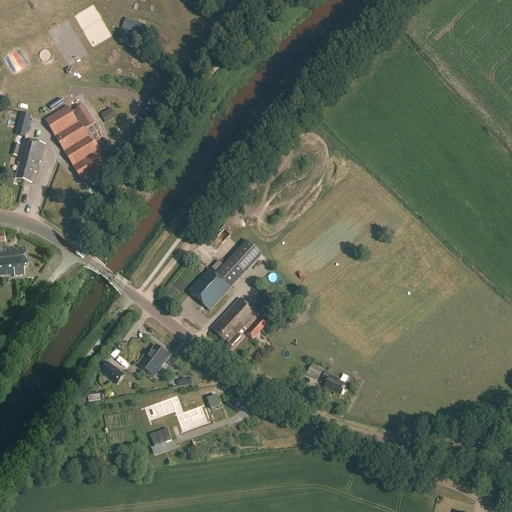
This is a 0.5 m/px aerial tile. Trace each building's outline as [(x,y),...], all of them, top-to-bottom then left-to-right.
[(211,11),(216,16),(224,10),(219,4),(211,11)] [(126,20),(123,29),(142,36),(145,27),(126,20)] [(159,38),(154,47),(160,50),(163,52),(168,43),(159,38)] [(38,57),(43,64),(50,59),(46,52),(38,57)] [(68,106),(45,120),(64,153),(82,182),(107,167),(100,155),(103,153),(95,140),(91,142),(89,138),(84,130),(95,123),(85,106),(72,114),(68,106)] [(101,115),(105,122),(116,116),(112,108),(101,115)] [(15,135),(25,137),(31,115),(21,113),(15,135)] [(15,178),(31,183),(35,169),(37,169),(39,162),(40,162),(44,144),(24,139),(17,164),(19,164),(15,178)] [(11,156),(17,157),(20,145),(14,143),(11,156)] [(0,261),(7,261),(12,260),(13,266),(18,266),(18,265),(27,263),(25,250),(14,251),(13,249),(5,250),(4,234),(0,234),(0,261)] [(216,263),(233,245),(227,240),(210,258),(216,263)] [(247,242),(215,276),(230,290),(262,256),(247,242)] [(0,276),(14,275),(14,277),(25,276),(24,269),(28,269),(27,263),(18,265),(18,266),(13,266),(12,260),(7,261),(0,261),(0,276)] [(209,270),(188,293),(209,312),(230,290),(215,276),(209,270)] [(225,342),(231,348),(241,338),(239,336),(243,333),(259,317),(240,300),(211,331),(224,343),(225,342)] [(246,334),(252,340),(268,323),(262,317),(246,334)] [(164,365),(170,357),(156,346),(152,351),(151,351),(148,355),(148,356),(148,357),(145,355),(138,366),(154,378),(163,368),(162,367),(164,365)] [(107,364),(100,372),(111,381),(117,386),(124,377),(118,372),(107,364)] [(312,366),(307,375),(318,381),(322,372),(312,366)] [(324,389),(341,397),(346,386),(339,383),(340,381),(325,373),(321,381),(327,384),(324,389)] [(193,380),(180,382),(181,389),(194,386),(193,380)] [(196,435),(200,446),(208,442),(207,441),(215,438),(209,424),(213,423),(206,405),(185,413),(178,397),(148,409),(154,425),(177,416),(184,434),(200,428),(202,432),(196,435)] [(168,430),(152,436),(156,448),(172,441),(168,430)]
